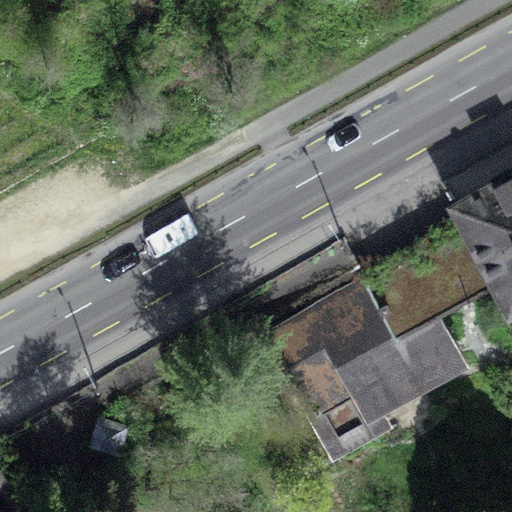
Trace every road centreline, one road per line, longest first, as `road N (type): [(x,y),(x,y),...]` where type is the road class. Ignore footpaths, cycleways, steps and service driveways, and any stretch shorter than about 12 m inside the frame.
road 1 (primary): [(511,81),(303,201),(0,352)]
road 2 (track): [(0,264),(120,206),(486,0)]
